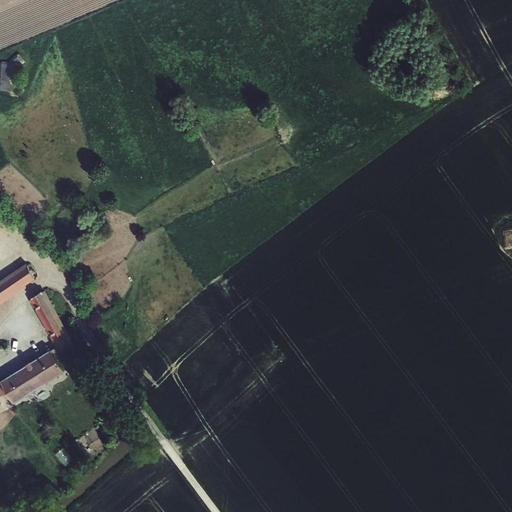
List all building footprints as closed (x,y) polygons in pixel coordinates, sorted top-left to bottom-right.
[(22,90),(23,59),(4,59),(3,89),(22,90)] [(43,278),(32,261),(0,281),(0,302),(29,283),(31,286),(43,278)] [(4,384),(16,403),(71,368),(65,357),(83,346),(48,287),(37,294),(66,342),(4,384)] [(0,407),(11,401),(4,390),(0,392),(0,407)] [(48,393),(39,398),(51,418),(61,412),(48,393)] [(68,464),(74,457),(64,448),(58,455),(68,464)]
